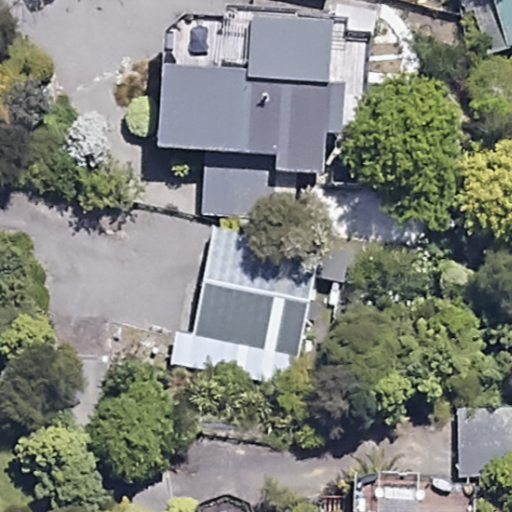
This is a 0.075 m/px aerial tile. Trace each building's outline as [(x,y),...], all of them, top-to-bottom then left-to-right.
[(511,0),(474,0),(489,54),(511,47),(511,0)] [(348,36),(269,33),(267,85),(184,82),(181,159),(293,162),(293,181),(337,182),(338,143),(359,144),(361,89),(347,88),(348,36)] [(204,224),(126,211),(120,248),(197,262),(204,224)] [(329,251),(227,228),(196,364),(298,387),(329,251)] [(511,410),(469,408),(466,475),(511,477),(511,410)]
